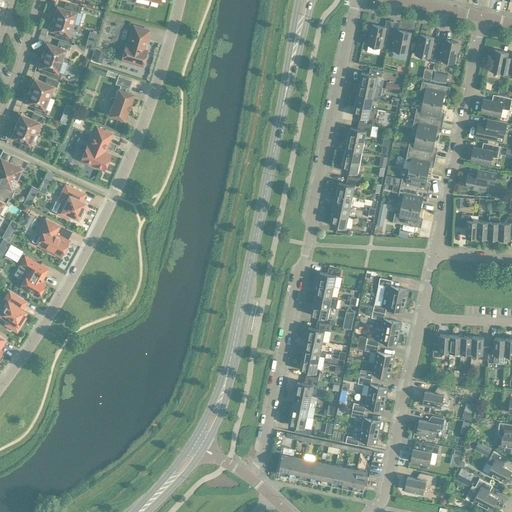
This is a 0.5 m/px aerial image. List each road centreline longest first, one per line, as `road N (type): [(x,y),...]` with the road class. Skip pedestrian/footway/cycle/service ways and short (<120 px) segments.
road 1 (residential): [(251,474),(264,462),(355,0)]
road 2 (residential): [(0,383),(74,270),(135,148),(182,0)]
road 3 (secondary): [(221,394),(297,33)]
road 4 (residential): [(435,253),(481,16)]
road 5 (residential): [(370,511),(386,494),(421,320)]
road 6 (residential): [(0,114),(39,0)]
